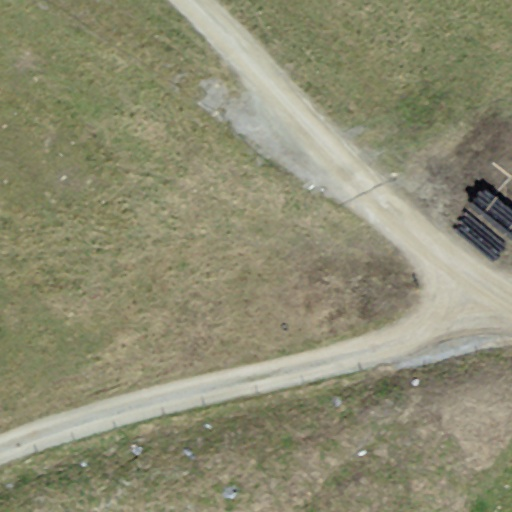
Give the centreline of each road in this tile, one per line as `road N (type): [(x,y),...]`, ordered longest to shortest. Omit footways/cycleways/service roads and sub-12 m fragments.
road 1 (track): [(69,0),(511,293)]
road 2 (track): [(0,447),(511,308)]
